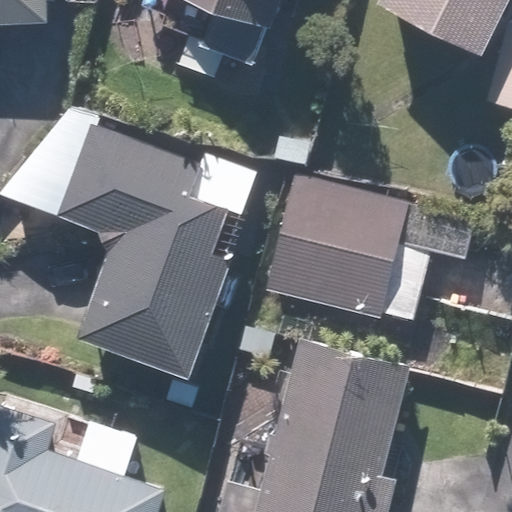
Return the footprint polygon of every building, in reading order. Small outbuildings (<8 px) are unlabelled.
[(0,0),(0,29),(36,30),(36,0),(0,0)] [(274,0),(139,0),(131,21),(250,65),(274,0)] [(502,0),(369,0),(366,8),(470,62),(502,0)] [(57,221),(108,239),(73,337),(185,376),(255,178),(93,120),(57,221)] [(434,207),(289,172),(262,285),(406,320),(434,207)] [(511,268),(496,336),(511,339),(511,268)] [(407,363),(303,333),(276,428),(245,419),(219,511),(380,511),(389,480),(375,476),(407,363)] [(0,511),(158,511),(180,450),(90,420),(76,461),(40,449),(48,425),(0,408),(0,511)]
